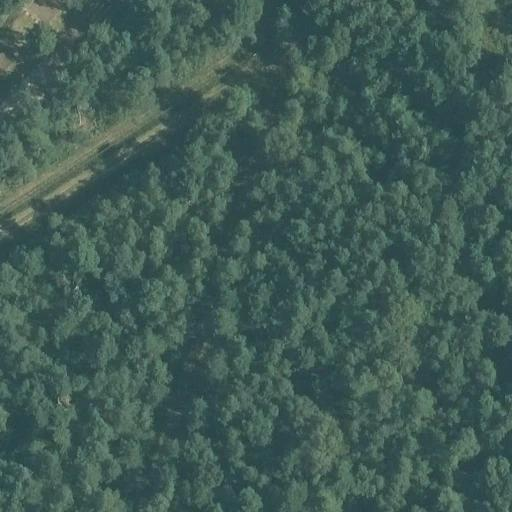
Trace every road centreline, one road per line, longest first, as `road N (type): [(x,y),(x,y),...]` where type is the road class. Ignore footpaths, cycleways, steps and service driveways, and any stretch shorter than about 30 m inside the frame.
road 1 (track): [(306,0),(140,511)]
road 2 (track): [(0,233),(287,58)]
